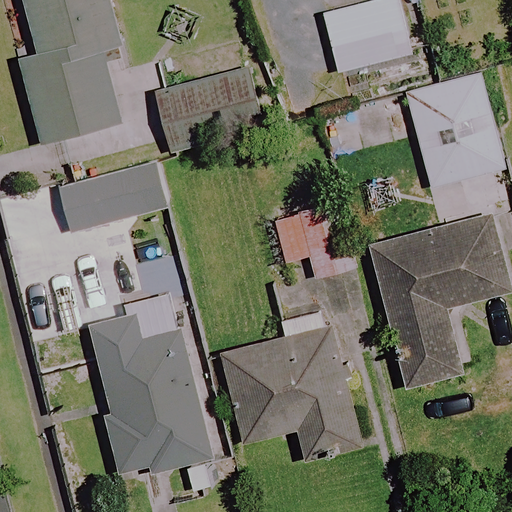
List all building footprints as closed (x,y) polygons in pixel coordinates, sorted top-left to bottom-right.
[(20,0),(34,54),(16,59),(38,145),(121,124),(102,49),(120,45),(109,1),(112,0),(20,0)] [(372,0),(320,14),(335,74),(409,55),(394,0),(372,0)] [(263,125),(246,65),(151,92),(168,151),(263,125)] [(477,73),(400,94),(425,189),(502,169),(477,73)] [(0,198),(37,191),(28,150),(0,156),(0,198)] [(167,207),(154,161),(55,188),(68,234),(167,207)] [(312,279),(356,267),(339,202),(270,220),(281,263),(306,256),(312,279)] [(509,292),(489,214),(366,245),(403,389),(464,373),(448,308),(509,292)] [(185,290),(125,301),(127,310),(87,318),(118,474),(217,454),(185,290)] [(359,445),(320,302),(270,315),(276,339),(220,354),(244,443),(295,430),(303,460),(359,445)]
